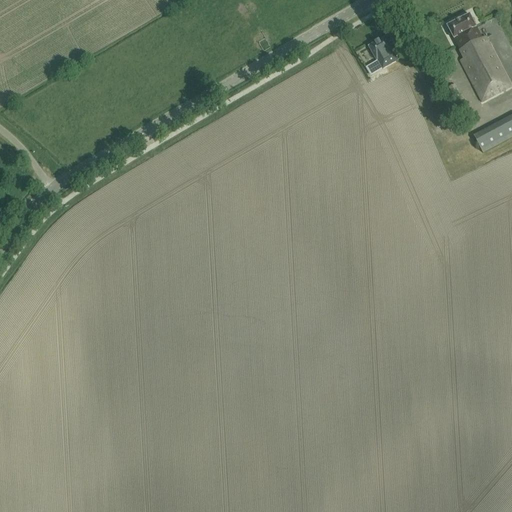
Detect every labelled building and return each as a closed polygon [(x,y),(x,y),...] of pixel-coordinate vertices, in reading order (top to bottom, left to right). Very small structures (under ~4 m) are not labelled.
[(461,61),(482,102),(486,100),(511,86),(486,37),(482,39),(470,16),(471,16),(470,15),(447,27),(448,28),(464,59),(461,61)] [(402,59),(404,58),(411,54),(406,43),(401,35),(392,41),(402,59)] [(377,61),(383,70),(398,61),(393,52),(394,51),(386,38),(369,48),(377,61)] [(455,85),(448,88),(457,104),(464,101),(455,85)] [(511,120),(475,140),(482,154),(511,138),(511,120)]
